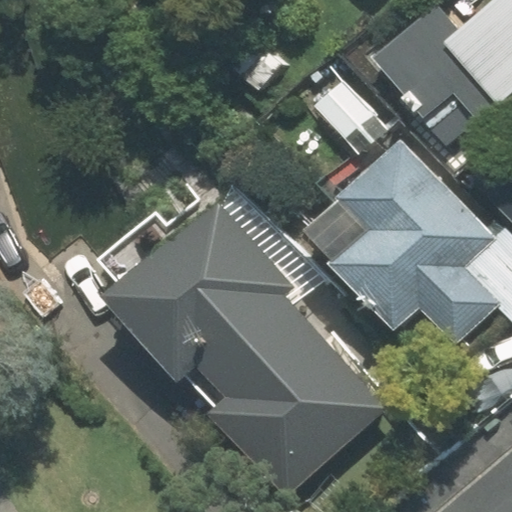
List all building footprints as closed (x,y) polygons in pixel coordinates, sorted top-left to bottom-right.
[(397,132),(332,53),(293,85),(358,164),(397,132)] [(193,143),(124,57),(64,105),(133,191),(193,143)] [(511,319),(511,227),(508,224),(496,236),(404,142),(301,242),(397,341),(424,314),(463,354),(505,312),(511,319)] [(511,198),(501,210),(511,220),(511,198)] [(127,301),(114,313),(185,391),(193,384),(219,412),(211,419),(290,507),(393,414),(303,315),(334,287),(291,239),(259,267),(216,220),(184,249),(156,217),(99,269),(127,301)]
